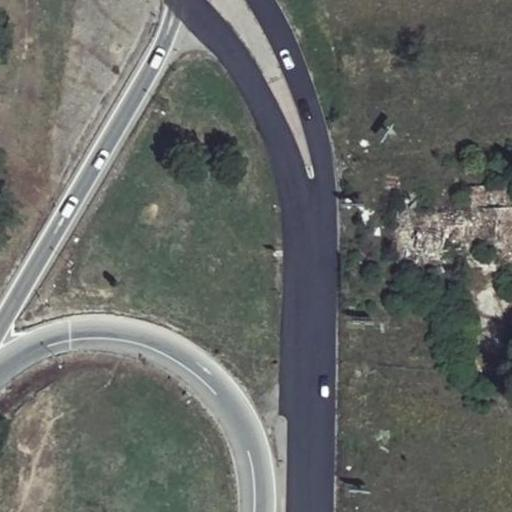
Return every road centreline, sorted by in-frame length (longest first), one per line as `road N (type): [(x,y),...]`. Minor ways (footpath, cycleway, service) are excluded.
road 1 (secondary): [(183,0),(268,107),(292,187),(303,245),(300,511)]
road 2 (secondary): [(325,511),(329,259),(312,115),(257,0)]
road 3 (motorway): [(0,360),(65,327),(103,325),(146,335),(191,359),(228,396),(255,445),(262,478),(257,511)]
road 4 (motorway): [(0,321),(150,65),(176,0)]
